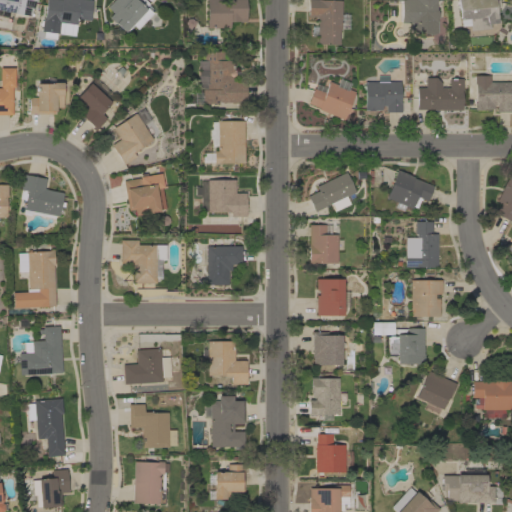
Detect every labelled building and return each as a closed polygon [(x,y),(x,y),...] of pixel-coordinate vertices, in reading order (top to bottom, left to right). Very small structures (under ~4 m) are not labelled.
[(28,15),(7,11),(5,16),(0,15),(0,0),(34,0),(32,8),(30,8),(28,15)] [(72,35),(54,32),(53,38),(42,36),(42,31),(39,30),(41,18),(43,18),(44,0),(91,0),(88,20),(75,18),(75,25),(73,25),(72,35)] [(150,11),(134,27),(131,24),(124,31),(123,32),(108,16),(111,12),(106,7),(112,0),(144,0),(148,3),(145,6),(147,8),(150,11)] [(220,0),(220,3),(226,3),(226,0),(245,0),(245,21),(228,21),(229,27),(206,27),(205,0),(220,0)] [(347,14),(346,27),(340,27),(340,28),(338,28),(338,44),(316,43),(316,35),(310,35),(310,26),(316,26),(317,16),(307,16),(307,0),(341,0),(340,14),(347,14)] [(410,23),(400,23),(400,0),(436,0),(436,3),(435,3),(435,7),(435,9),(436,9),(436,11),(438,12),(438,17),(436,18),(436,33),(434,33),(432,34),(427,34),(426,32),(410,32),(410,23)] [(469,24),(459,25),(458,18),(457,19),(455,0),(497,0),(498,8),(493,8),(495,21),(488,22),(489,28),(470,30),(469,24)] [(195,83),(195,60),(206,60),(206,59),(203,59),(203,51),(216,51),(216,50),(224,50),(224,60),(232,60),(232,69),(234,69),(234,71),(239,71),(239,79),(245,79),(245,103),(231,103),(231,102),(218,102),(218,99),(217,99),(217,103),(201,103),(201,88),(197,88),(197,83),(195,83)] [(0,67),(14,67),(13,87),(11,87),(11,114),(0,114),(0,67)] [(510,81),(510,90),(511,90),(511,101),(510,101),(510,102),(511,102),(511,111),(495,111),(495,105),(492,105),(492,108),(489,108),(489,109),(473,109),(473,102),(474,102),(474,83),(473,83),(473,75),(489,75),(489,81),(510,81)] [(428,109),(415,109),(415,87),(424,87),(424,77),(435,77),(440,83),(440,87),(448,87),(448,78),(461,78),(461,88),(460,88),(460,110),(428,110),(428,109)] [(93,78),(111,96),(108,100),(109,102),(99,112),(105,118),(95,129),(78,113),(84,107),(74,98),(88,82),(89,83),(93,78)] [(337,78),(348,82),(346,88),(354,91),(342,119),(317,109),(317,107),(306,103),(315,83),(325,87),(328,81),(335,84),(337,78)] [(399,81),(399,102),(400,102),(400,112),(384,112),(384,105),(380,105),(381,110),(373,110),(367,110),(367,109),(363,110),(363,81),(399,81)] [(28,97),(35,97),(35,83),(51,83),(51,82),(62,82),(62,107),(55,107),(55,110),(54,110),(54,113),(28,113),(28,97)] [(133,112),(141,107),(149,119),(142,124),(152,139),(132,152),(135,156),(123,164),(110,144),(118,139),(111,128),(134,113),(133,112)] [(210,146),(210,138),(208,138),(208,129),(210,129),(209,121),(216,121),(216,120),(243,120),(243,162),(219,163),(213,163),(212,161),(200,161),(200,152),(212,152),(212,150),(216,150),(216,146),(210,146)] [(412,176),(412,177),(432,185),(426,201),(421,199),(417,208),(412,206),(411,208),(404,205),(402,211),(393,207),(395,201),(384,197),(396,169),(412,176)] [(345,171),(354,192),(313,211),(306,196),(317,190),(315,186),(345,171)] [(511,215),(509,221),(494,213),(500,202),(495,200),(501,188),(505,180),(505,181),(510,171),(511,171),(511,215)] [(52,218),(28,213),(28,215),(21,213),(24,199),(17,197),(22,174),(45,179),(43,188),(62,192),(57,216),(53,215),(52,218)] [(159,211),(134,215),(133,209),(127,210),(122,180),(138,177),(140,185),(154,183),(159,211)] [(199,210),(199,196),(192,196),(192,186),(198,186),(198,180),(206,180),(206,179),(234,179),(234,192),(245,192),(245,216),(229,216),(229,212),(227,212),(227,211),(206,212),(206,210),(199,210)] [(431,221),(431,233),(436,233),(436,266),(416,266),(416,267),(403,267),(403,253),(404,253),(404,239),(413,239),(413,221),(431,221)] [(336,234),(336,263),(308,263),(307,224),(329,224),(329,234),(336,234)] [(159,278),(154,278),(154,283),(130,283),(130,263),(119,263),(119,239),(137,239),(137,244),(165,244),(165,259),(159,259),(159,278)] [(185,282),(185,266),(204,266),(204,245),(240,245),(240,264),(230,264),(230,270),(227,270),(227,284),(205,284),(205,282),(200,282),(185,282)] [(17,271),(16,253),(25,252),(25,251),(27,251),(27,250),(29,250),(30,251),(48,250),(48,249),(52,249),(53,265),(52,265),(54,305),(12,307),(11,292),(36,291),(36,288),(27,288),(26,270),(17,271)] [(347,291),(347,306),(342,307),(342,315),(315,315),(315,295),(317,295),(317,289),(314,289),(314,278),(342,278),(342,291),(347,291)] [(409,279),(440,279),(440,294),(433,294),(434,298),(438,298),(438,316),(409,316),(409,279)] [(392,321),(392,334),(370,334),(369,321),(392,321)] [(17,353),(31,352),(30,340),(42,340),(42,333),(37,334),(37,329),(42,328),(41,326),(59,325),(60,372),(48,373),(48,367),(30,368),(30,374),(18,375),(17,353)] [(422,354),(423,354),(423,364),(395,364),(395,355),(384,355),(384,335),(395,335),(395,334),(406,334),(406,328),(422,328),(422,354)] [(340,364),(312,364),(312,356),(311,356),(311,331),(327,331),(327,335),(340,335),(340,364)] [(206,340),(233,340),(233,360),(245,360),(245,383),(230,384),(230,376),(222,376),(222,375),(206,375),(206,340)] [(167,356),(168,376),(161,376),(161,381),(123,384),(121,364),(135,363),(134,349),(159,347),(159,356),(167,356)] [(426,369),(455,383),(448,398),(446,396),(440,409),(439,409),(436,415),(422,409),(425,402),(413,397),(426,369)] [(329,420),(320,420),(319,414),(317,414),(317,415),(307,415),(307,399),(314,399),(314,396),(311,396),(311,393),(309,393),(309,377),(317,377),(338,377),(338,392),(343,392),(343,399),(338,399),(338,414),(329,414),(329,420)] [(510,380),(510,384),(509,384),(509,395),(511,395),(511,401),(509,401),(509,409),(497,409),(497,417),(482,417),(482,409),(480,409),(480,404),(477,404),(477,397),(471,397),(470,380),(510,380)] [(201,417),(201,403),(209,403),(209,400),(216,400),(216,395),(231,395),(231,400),(242,400),(242,423),(232,423),(232,431),(243,431),(243,446),(241,446),(241,449),(233,449),(233,446),(209,446),(209,417),(201,417)] [(26,420),(24,403),(32,402),(32,400),(60,397),(61,413),(59,413),(62,455),(46,456),(44,438),(35,439),(34,419),(26,420)] [(167,429),(173,429),(174,444),(167,445),(167,447),(140,447),(140,427),(127,427),(127,404),(143,403),(143,411),(152,411),(152,412),(167,412),(167,429)] [(343,472),(313,472),(313,444),(314,444),(314,433),(330,433),(330,444),(343,444),(343,472)] [(162,462),(167,463),(167,472),(163,472),(162,489),(163,489),(163,502),(158,502),(157,503),(131,502),(133,461),(156,462),(156,460),(163,461),(162,462)] [(211,488),(212,488),(212,484),(206,484),(206,474),(212,474),(212,471),(226,471),(226,463),(243,464),(243,490),(236,490),(236,499),(211,498),(211,499),(206,499),(206,490),(211,490),(211,488)] [(34,506),(33,494),(31,494),(29,479),(51,477),(51,470),(65,469),(67,492),(58,492),(60,505),(39,507),(38,506),(34,506)] [(484,474),(484,485),(493,485),(493,502),(472,502),(472,501),(455,501),(455,500),(445,500),(445,490),(441,490),(441,475),(455,475),(455,474),(484,474)] [(307,511),(308,494),(308,487),(333,487),(333,484),(348,484),(348,496),(337,496),(337,511),(307,511)] [(394,511),(395,511),(389,506),(408,486),(413,491),(414,490),(424,500),(426,498),(438,508),(434,511),(394,511)]
